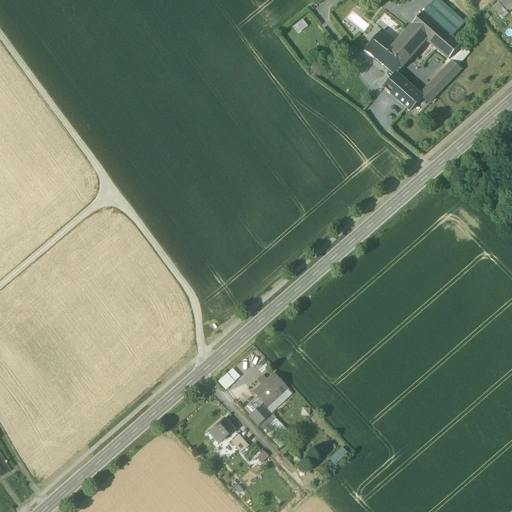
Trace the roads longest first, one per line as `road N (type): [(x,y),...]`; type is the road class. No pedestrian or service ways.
road 1 (secondary): [(42,511),(511,102)]
road 2 (track): [(206,367),(194,299),(0,36)]
road 3 (track): [(114,191),(0,286)]
